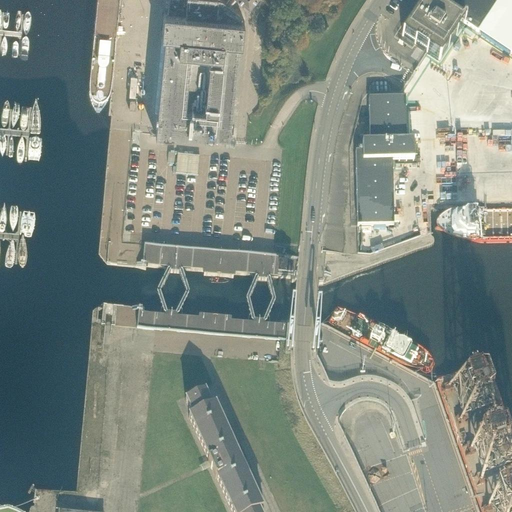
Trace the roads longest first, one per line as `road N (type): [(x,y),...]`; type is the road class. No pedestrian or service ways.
road 1 (tertiary): [(366,511),(305,385),(311,237)]
road 2 (unclassified): [(311,237),(322,223),(349,81),(368,69),(405,76)]
road 3 (tertiary): [(311,237),(324,130),(354,46)]
